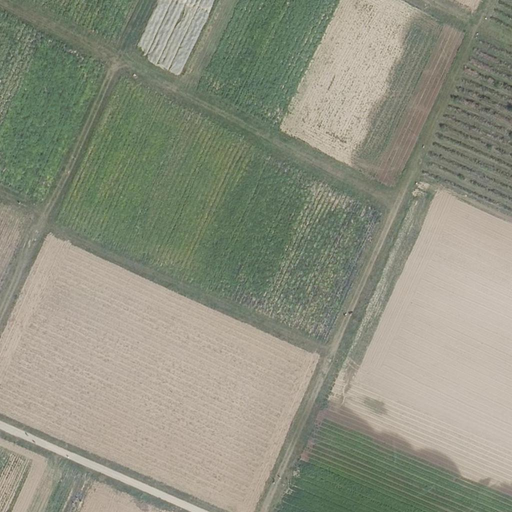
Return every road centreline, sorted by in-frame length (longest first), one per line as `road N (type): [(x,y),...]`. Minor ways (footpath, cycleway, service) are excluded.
road 1 (track): [(263,511),(490,0)]
road 2 (track): [(397,203),(3,0)]
road 3 (track): [(332,353),(44,227)]
road 4 (track): [(0,327),(118,60)]
road 5 (track): [(0,423),(197,511)]
